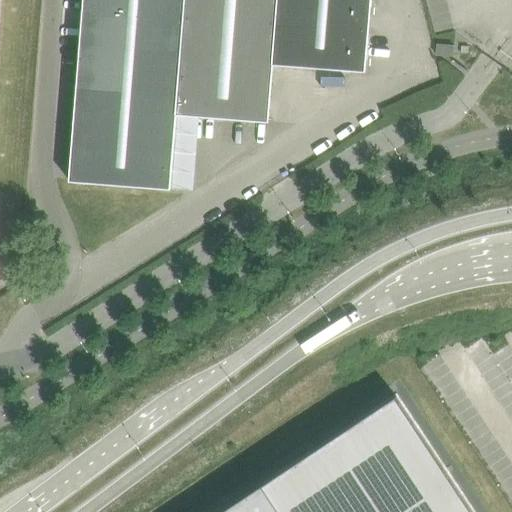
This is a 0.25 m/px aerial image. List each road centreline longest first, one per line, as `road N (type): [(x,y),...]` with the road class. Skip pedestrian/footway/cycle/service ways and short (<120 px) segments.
road 1 (unclassified): [(0,417),(370,183),(450,149),(511,135)]
road 2 (unclassified): [(0,366),(39,356),(381,142),(439,121),(492,61)]
road 3 (unclassified): [(511,214),(423,237),(365,268),(37,511)]
road 4 (unclassified): [(87,511),(374,303),(447,274),(511,261)]
